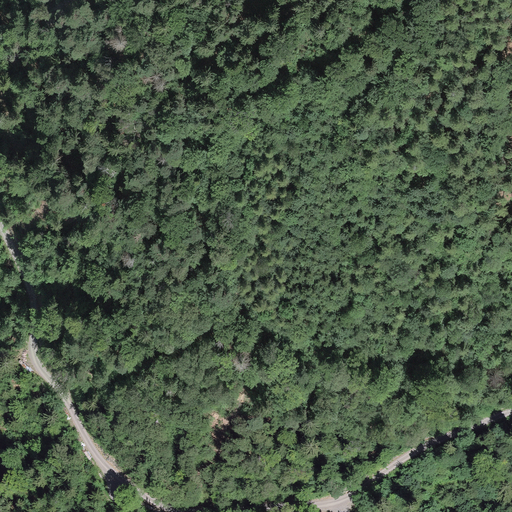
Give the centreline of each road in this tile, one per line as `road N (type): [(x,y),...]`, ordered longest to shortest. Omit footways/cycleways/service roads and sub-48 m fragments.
road 1 (track): [(110,481),(147,503),(191,511),(333,499),(362,490),(425,446),(511,414)]
road 2 (track): [(110,481),(35,345),(38,305),(0,220)]
